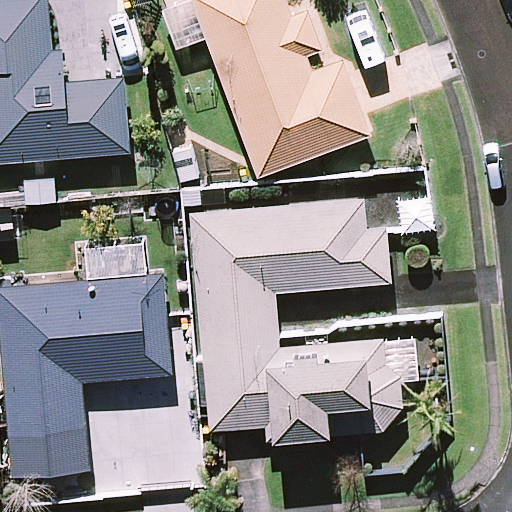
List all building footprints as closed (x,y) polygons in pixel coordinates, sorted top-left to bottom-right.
[(52,46),(47,0),(0,0),(0,158),(129,145),(121,72),(62,77),(59,45),(52,46)] [(289,9),(285,0),(161,0),(177,42),(207,32),(257,171),(370,130),(342,55),(332,59),(311,1),(289,9)] [(0,202),(55,195),(52,173),(0,180),(0,202)] [(364,191),(189,203),(208,426),(263,423),(264,436),(278,435),(278,429),(382,426),(402,404),(402,372),(402,370),(401,368),(400,366),(399,365),(397,363),(396,362),(394,361),(392,360),(390,360),(388,360),(387,360),(386,333),(279,336),(278,287),(393,279),(389,219),(366,221),(364,191)] [(73,198),(34,200),(36,233),(74,231),(73,198)] [(170,368),(163,269),(0,280),(0,310),(9,447),(86,442),(82,374),(170,368)]
